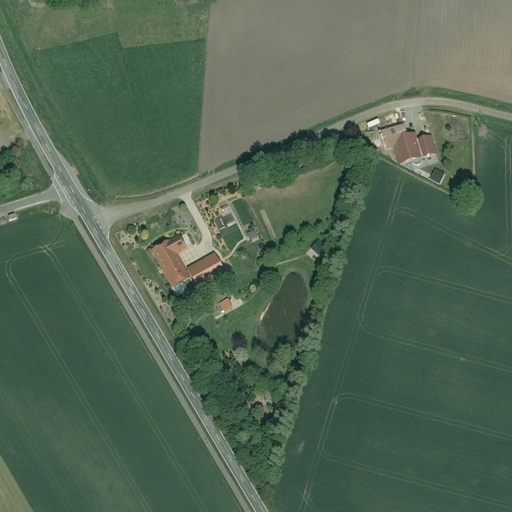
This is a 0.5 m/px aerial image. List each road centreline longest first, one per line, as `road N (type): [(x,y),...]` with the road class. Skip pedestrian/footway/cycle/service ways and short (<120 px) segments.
road 1 (unclassified): [(511,118),(439,100),(406,102),(91,227)]
road 2 (tertiary): [(91,227),(261,511)]
